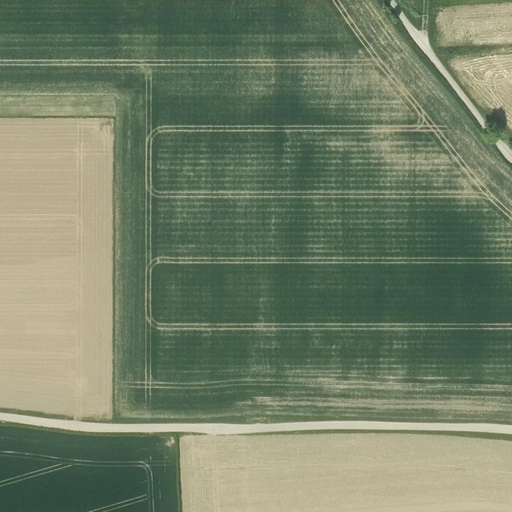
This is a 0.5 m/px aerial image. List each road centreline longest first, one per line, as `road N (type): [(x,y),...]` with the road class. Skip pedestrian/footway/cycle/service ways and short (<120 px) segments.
road 1 (track): [(511,430),(103,428),(0,416)]
road 2 (unclassified): [(511,158),(389,0)]
